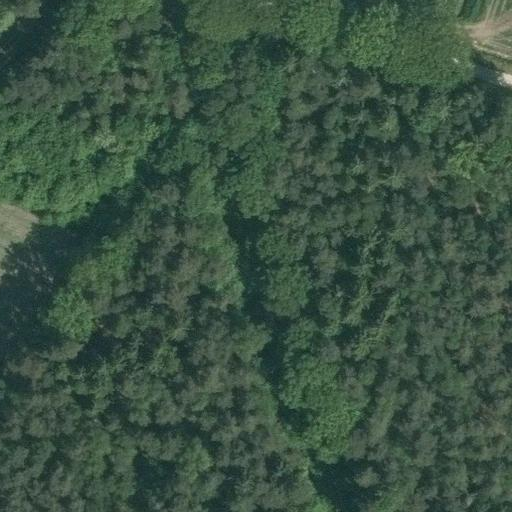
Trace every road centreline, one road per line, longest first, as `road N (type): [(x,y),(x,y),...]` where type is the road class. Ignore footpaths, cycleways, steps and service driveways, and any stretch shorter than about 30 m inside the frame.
road 1 (track): [(176,0),(362,511)]
road 2 (unclassified): [(320,0),(511,66)]
